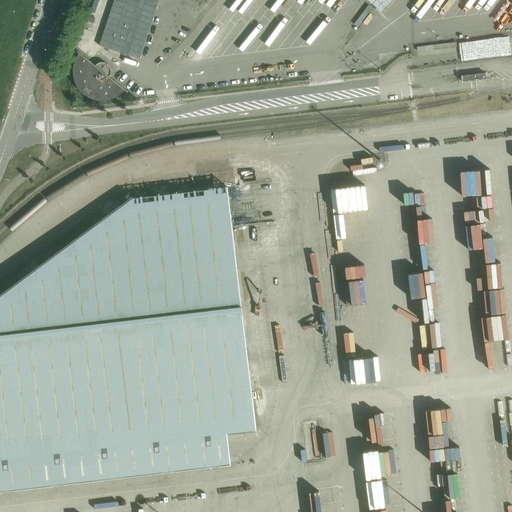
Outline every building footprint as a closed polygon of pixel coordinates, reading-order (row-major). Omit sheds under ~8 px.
[(114,0),(99,48),(139,61),(158,0),(114,0)] [(96,18),(86,15),(84,21),(94,24),(96,18)] [(81,55),(80,58),(79,60),(78,62),(77,65),(76,67),(76,68),(76,71),(76,73),(76,76),(77,78),(78,81),(77,81),(77,82),(78,82),(79,84),(80,86),(82,88),(83,90),(85,92),(85,93),(86,93),(88,94),(90,95),(93,96),(95,97),(98,98),(99,98),(101,98),(104,98),(107,98),(109,97),(112,97),(112,96),(115,95),(117,94),(119,92),(121,91),(123,89),(124,88),(110,77),(111,76),(111,74),(111,73),(111,71),(111,70),(111,68),(110,67),(109,66),(108,65),(107,64),(105,63),(104,63),(102,63),(101,63),(99,63),(98,64),(97,65),(96,66),(82,54),(81,55)] [(485,73),(461,76),(462,82),(474,81),(474,78),(478,77),(478,80),(486,79),(485,73)] [(134,205),(0,293),(0,489),(120,479),(130,472),(156,470),(154,471),(231,464),(228,432),(257,430),(253,391),(269,390),(253,221),(232,223),(226,157),(131,165),(134,205)]
